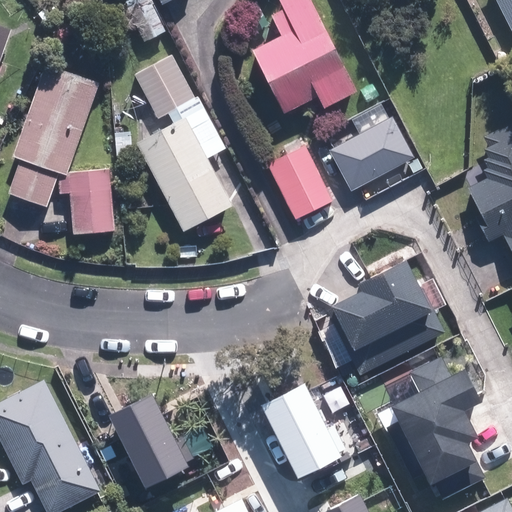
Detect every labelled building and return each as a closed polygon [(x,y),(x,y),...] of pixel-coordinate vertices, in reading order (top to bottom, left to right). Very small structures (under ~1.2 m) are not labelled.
[(167,30),(151,0),(131,0),(125,3),(145,42),(167,30)] [(282,34),(253,49),(287,113),(319,96),(325,108),(361,88),(313,0),(280,0),(285,7),(272,14),(282,34)] [(511,0),(496,0),(511,31),(511,0)] [(0,67),(14,28),(0,22),(0,67)] [(174,55),(136,74),(158,117),(196,98),(174,55)] [(101,83),(47,64),(15,155),(21,158),(9,193),(49,206),(61,172),(69,175),(101,83)] [(227,147),(203,104),(134,141),(183,231),(232,204),(207,158),(227,147)] [(392,118),(332,151),(353,189),(413,156),(392,118)] [(511,120),(483,135),(488,144),(484,148),(489,156),(483,158),(488,167),(484,169),(489,179),(466,191),(490,237),(499,232),(511,258),(511,120)] [(306,145),(268,163),(296,218),(333,200),(306,145)] [(72,177),(60,178),(61,193),(72,192),(75,233),(117,230),(112,169),(71,172),(72,177)] [(445,332),(408,255),(356,280),(360,288),(327,304),(360,372),(445,332)] [(450,373),(441,355),(410,371),(420,390),(392,404),(441,499),(486,476),(467,439),(477,434),(463,406),(480,398),(463,366),(450,373)] [(60,511),(102,491),(45,378),(0,400),(0,434),(25,484),(33,480),(49,511),(60,511)] [(305,386),(264,406),(300,478),(341,457),(305,386)] [(188,467),(152,396),(111,417),(147,488),(188,467)] [(511,511),(511,502),(509,495),(477,511),(511,511)] [(366,511),(359,496),(325,511),(366,511)] [(247,511),(242,500),(218,511),(247,511)]
